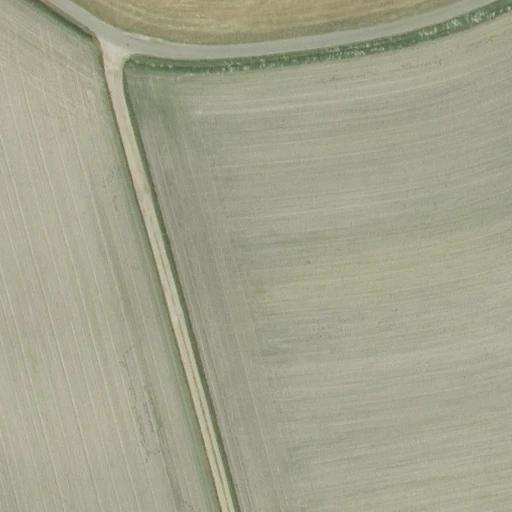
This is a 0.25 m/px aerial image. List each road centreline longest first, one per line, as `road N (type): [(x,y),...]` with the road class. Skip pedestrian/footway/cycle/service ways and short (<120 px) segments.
road 1 (track): [(226,511),(115,101),(115,39)]
road 2 (unclassified): [(490,0),(347,44),(212,58),(145,52),(49,0)]
